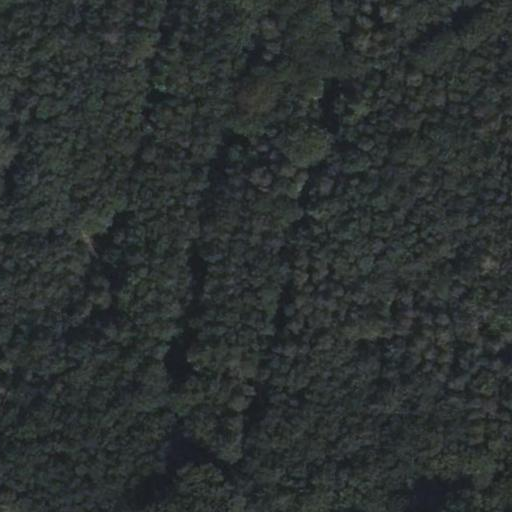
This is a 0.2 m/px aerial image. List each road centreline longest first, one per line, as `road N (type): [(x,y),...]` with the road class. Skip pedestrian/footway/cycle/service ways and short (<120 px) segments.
road 1 (track): [(0,39),(246,511)]
road 2 (track): [(0,498),(217,511)]
